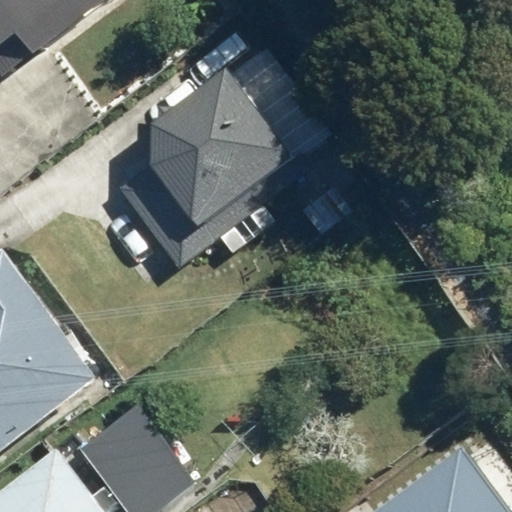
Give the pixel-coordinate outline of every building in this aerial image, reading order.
[(45,57),(116,0),(0,0),(0,65),(32,40),(45,57)] [(336,133),(272,49),(204,100),(179,67),(99,129),(128,167),(152,148),(212,227),(336,133)] [(0,461),(109,384),(10,248),(0,254),(0,461)] [(146,401),(84,449),(133,511),(173,511),(210,484),(146,401)] [(511,511),(511,472),(486,437),(381,511),(511,511)] [(113,511),(68,451),(0,504),(0,511),(113,511)]
